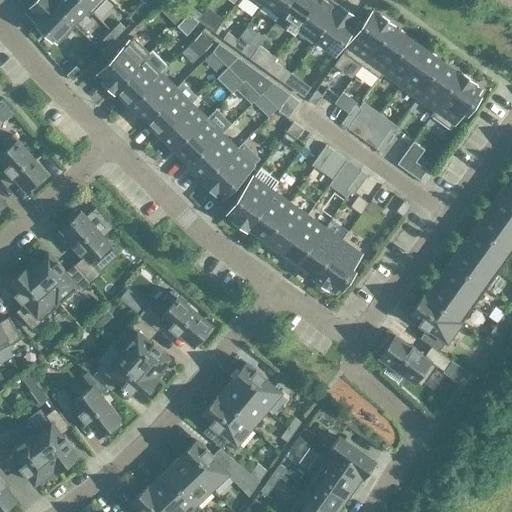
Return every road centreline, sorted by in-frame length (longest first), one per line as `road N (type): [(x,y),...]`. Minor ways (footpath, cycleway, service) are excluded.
road 1 (residential): [(59,511),(147,446),(274,292)]
road 2 (residential): [(353,342),(511,129)]
road 3 (residential): [(108,146),(274,292)]
road 4 (residential): [(353,342),(348,363),(421,438),(368,511)]
road 5 (residential): [(0,24),(108,146)]
road 6 (residential): [(108,146),(0,248)]
